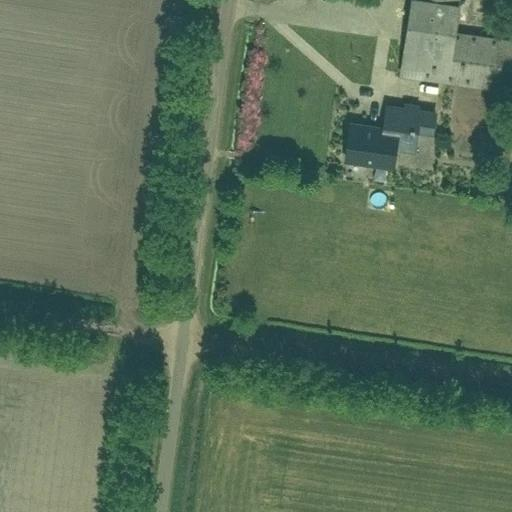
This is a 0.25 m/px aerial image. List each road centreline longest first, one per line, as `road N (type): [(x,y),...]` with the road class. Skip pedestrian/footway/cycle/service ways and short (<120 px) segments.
road 1 (track): [(511,389),(0,310)]
road 2 (unclassified): [(156,511),(225,0)]
